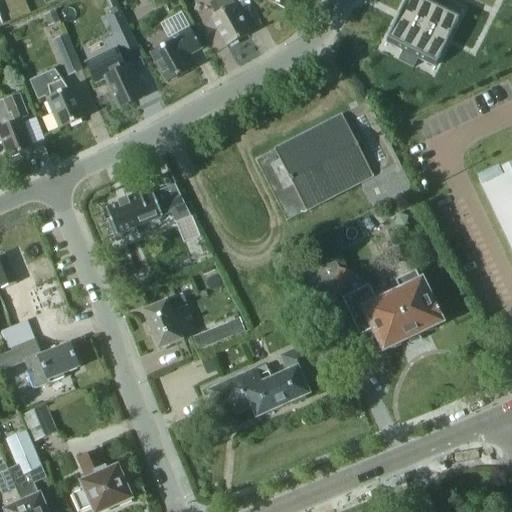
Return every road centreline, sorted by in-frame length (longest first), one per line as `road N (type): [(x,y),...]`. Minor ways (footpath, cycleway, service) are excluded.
road 1 (residential): [(173,511),(49,182)]
road 2 (residential): [(49,182),(275,67),(310,40),(339,0)]
road 3 (tertiary): [(280,511),(495,419)]
road 4 (unknown): [(273,207),(272,232),(249,245),(235,241),(180,119)]
